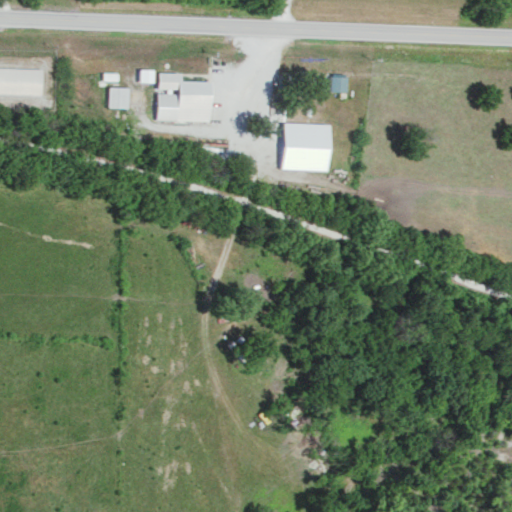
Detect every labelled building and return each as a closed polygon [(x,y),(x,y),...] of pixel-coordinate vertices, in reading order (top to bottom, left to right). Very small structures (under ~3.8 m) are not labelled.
[(0,93),(39,94),(39,67),(0,66),(0,93)] [(137,80),(151,81),(151,67),(137,67),(137,80)] [(177,71),(155,71),(155,90),(154,90),(154,118),(206,119),(206,79),(177,79),(177,71)] [(344,90),(345,74),(329,74),(328,90),(344,90)] [(127,86),(107,85),(106,106),(126,107),(127,86)] [(325,122),(280,121),(279,168),(324,169),(325,122)]
